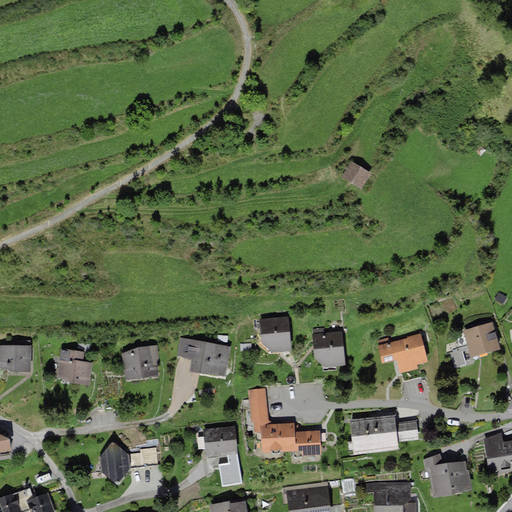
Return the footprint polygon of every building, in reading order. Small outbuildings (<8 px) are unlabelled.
[(365,173),(348,163),(339,179),(356,189),(365,173)] [(261,343),(271,350),(279,349),(290,349),(288,317),(260,319),(261,343)] [(482,324),(461,330),(469,356),(498,348),(491,322),(482,324)] [(314,358),(324,365),(343,364),(340,332),(312,334),(313,347),(314,358)] [(391,342),(389,337),(377,340),(378,345),(377,345),(381,362),(395,359),(399,373),(418,368),(417,364),(427,361),(420,333),(408,336),(408,338),(391,342)] [(230,346),(181,338),(179,355),(192,357),(189,371),(224,377),(230,346)] [(0,344),(0,367),(30,371),(30,351),(30,340),(14,340),(14,345),(0,344)] [(133,348),(123,353),(125,379),(158,375),(157,360),(159,360),(157,345),(133,348)] [(62,348),(57,376),(89,385),(90,373),(91,361),(83,360),(84,350),(62,348)] [(266,388),(250,390),(251,420),(253,420),(254,432),(261,431),(262,453),(301,451),(301,455),(321,454),(320,429),(298,430),(298,424),(294,424),(294,422),(272,423),(272,420),(268,419),(266,388)] [(375,417),(350,419),(353,453),(397,449),(396,440),(417,438),(416,420),(396,422),(395,415),(375,417)] [(232,426),(204,429),(206,453),(219,452),(235,451),(232,426)] [(0,433),(0,451),(13,450),(11,440),(0,433)] [(511,440),(501,442),(500,433),(483,440),(488,474),(511,470),(511,440)] [(127,453),(112,440),(98,458),(99,468),(116,483),(129,469),(128,462),(127,453)] [(440,453),(423,460),(425,470),(428,470),(431,495),(471,489),(468,469),(465,470),(464,460),(441,463),(440,453)] [(416,511),(416,502),(410,502),(409,482),(365,483),(365,493),(372,493),(372,511),(416,511)] [(326,486),(286,491),(287,511),(329,511),(328,499),(326,486)] [(29,489),(0,498),(0,511),(53,511),(46,492),(32,497),(29,489)] [(247,511),(245,501),(229,503),(229,500),(209,503),(210,511),(247,511)]
